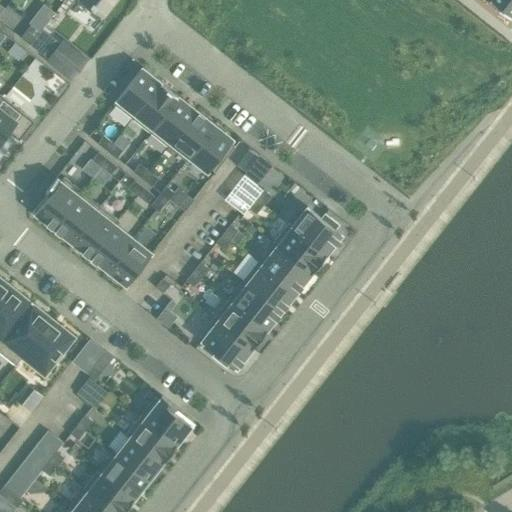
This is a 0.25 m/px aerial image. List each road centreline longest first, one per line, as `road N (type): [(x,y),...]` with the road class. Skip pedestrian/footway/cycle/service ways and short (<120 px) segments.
road 1 (residential): [(147,18),(394,212)]
road 2 (residential): [(0,214),(226,390)]
road 3 (residential): [(226,390),(268,369),(394,212)]
road 4 (residential): [(0,206),(147,18)]
road 5 (residential): [(158,511),(219,435),(226,390)]
